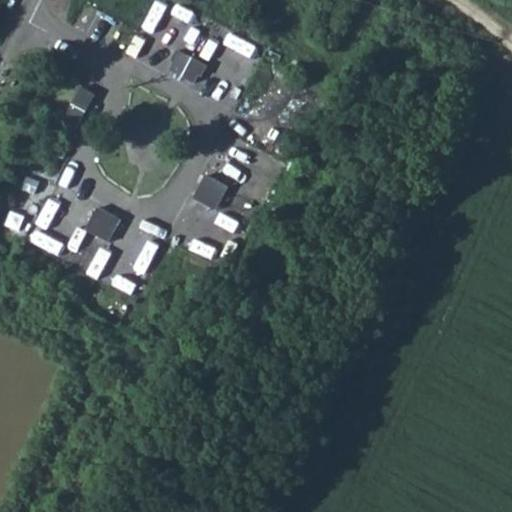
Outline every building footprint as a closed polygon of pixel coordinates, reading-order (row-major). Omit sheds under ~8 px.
[(152,13),(139,41),(165,53),(178,25),(152,13)] [(174,63),(170,71),(194,84),(199,75),(194,73),(200,63),(184,55),(179,65),(174,63)] [(81,88),(63,123),(76,130),(95,95),(81,88)] [(206,176),(194,199),(199,202),(202,198),(207,201),(215,187),(209,184),(212,179),(206,176)] [(98,209),(95,214),(99,217),(97,222),(110,230),(113,224),(118,227),(121,221),(98,209)] [(215,253),(224,229),(197,219),(188,244),(215,253)] [(132,237),(118,264),(143,277),(157,249),(132,237)]
